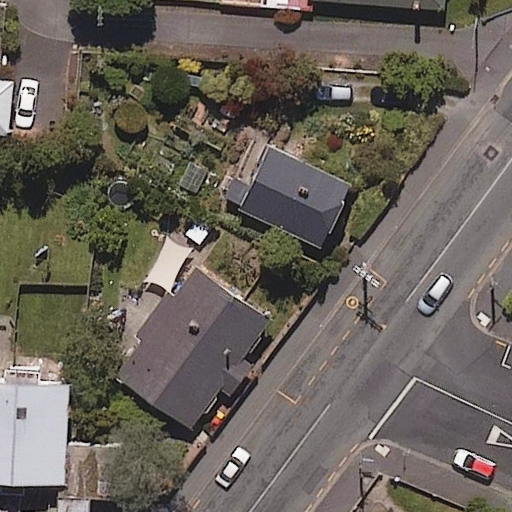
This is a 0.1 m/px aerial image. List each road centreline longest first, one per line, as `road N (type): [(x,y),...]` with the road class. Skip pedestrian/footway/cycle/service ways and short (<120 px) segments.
road 1 (tertiary): [(511,156),(366,360)]
road 2 (tertiary): [(366,360),(249,511)]
road 3 (residential): [(511,421),(366,360)]
